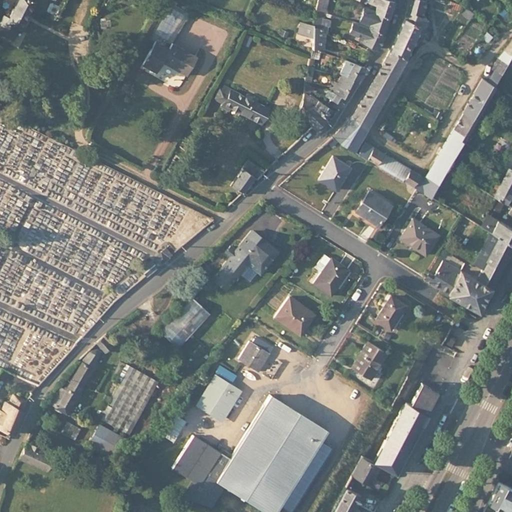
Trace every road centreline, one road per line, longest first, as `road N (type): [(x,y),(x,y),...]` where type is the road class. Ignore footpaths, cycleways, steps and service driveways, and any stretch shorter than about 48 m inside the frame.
road 1 (residential): [(0,478),(43,387),(262,187)]
road 2 (residential): [(262,187),(345,114),(401,0)]
road 3 (residential): [(511,274),(445,402)]
road 4 (residential): [(262,187),(381,261)]
